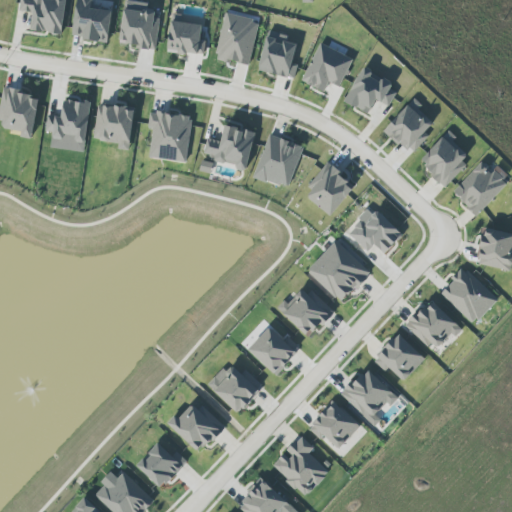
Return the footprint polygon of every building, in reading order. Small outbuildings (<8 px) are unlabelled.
[(65,0),(20,0),(19,11),(33,13),(31,31),(61,35),(65,0)] [(75,0),(72,38),(108,42),(111,11),(91,8),(91,0),(75,0)] [(159,11),(147,9),(147,4),(125,0),(119,45),(154,49),(159,11)] [(167,52),(204,56),(205,41),(200,41),(201,25),(183,23),(184,16),(171,14),(167,52)] [(258,21),(224,14),(215,59),(249,66),(258,21)] [(296,44),(286,42),(287,36),(267,31),(258,71),(294,79),(297,65),(292,64),(296,44)] [(352,59),(319,43),(301,82),(323,92),(328,82),(339,88),(352,59)] [(388,107),(396,92),(389,89),(392,83),(362,67),(344,103),(368,114),(375,100),(388,107)] [(39,96),(3,89),(0,103),(0,120),(3,121),(2,128),(22,132),(21,137),(31,139),(39,96)] [(384,130),(411,155),(429,136),(425,132),(433,124),(418,110),(421,106),(413,99),(384,130)] [(84,152),(89,103),(63,100),(61,117),(47,115),(45,132),(52,133),(50,149),(84,152)] [(128,151),(134,110),(97,105),(93,140),(119,143),(118,149),(128,151)] [(186,163),(192,117),(150,112),(148,128),(152,128),(149,158),(186,163)] [(207,139),(204,154),(215,156),(214,163),(247,169),(254,132),(224,126),(221,142),(207,139)] [(470,159),(453,142),(456,138),(448,131),(419,162),(444,186),(470,159)] [(302,146),(268,135),(254,178),(289,189),(302,146)] [(507,184),(494,170),(492,172),(482,162),(452,193),(476,216),(507,184)] [(303,195),(330,216),(355,186),(327,164),(303,195)] [(402,235),(375,208),(349,235),(367,252),(374,245),(384,254),(402,235)] [(511,272),(511,267),(511,234),(485,228),(476,264),(511,272)] [(307,271),(341,304),(370,273),(336,241),(307,271)] [(497,300),(463,268),(440,293),(473,325),(497,300)] [(277,309),(308,338),(331,314),(304,287),(287,304),(284,301),(277,309)] [(462,330),(431,301),(407,327),(434,352),(448,337),(452,341),(462,330)] [(248,350),(275,375),(297,352),(269,327),(248,350)] [(425,359),(398,334),(373,361),(385,372),(388,368),(404,382),(425,359)] [(208,387),(238,414),(259,391),(229,363),(208,387)] [(376,414),(387,403),(390,406),(398,398),(367,368),(341,395),(374,427),(381,420),(376,414)] [(308,428),(341,459),(366,432),(333,402),(308,428)] [(200,453),(222,429),(193,403),(179,419),(175,415),(167,424),(200,453)] [(271,468),(306,498),(328,472),(308,454),(314,448),(300,436),(285,453),(284,453),(271,468)] [(172,457),(158,443),(136,466),(161,490),(187,462),(176,452),(172,457)] [(123,472),(117,479),(110,472),(100,483),(103,486),(94,496),(112,511),(143,511),(154,501),(123,472)] [(291,511),(294,510),(262,479),(236,505),(243,511),(291,511)] [(94,511),(97,509),(84,498),(71,511),(94,511)]
